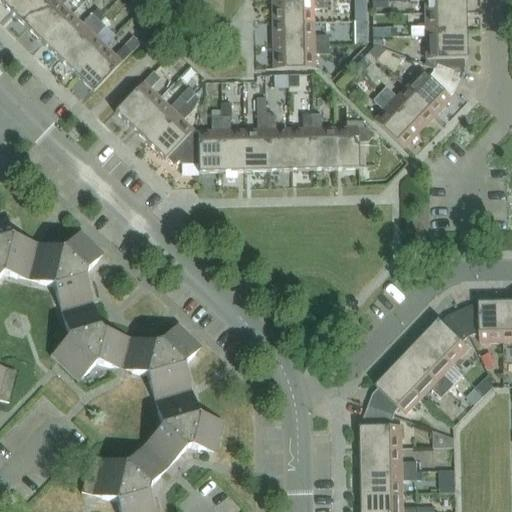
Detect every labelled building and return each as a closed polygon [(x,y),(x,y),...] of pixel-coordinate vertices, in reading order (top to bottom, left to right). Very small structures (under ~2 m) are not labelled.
[(0,0),(0,4),(10,14),(23,0),(0,0)] [(23,0),(10,14),(26,30),(55,0),(23,0)] [(55,0),(26,30),(43,46),(71,16),(62,7),(68,0),(55,0)] [(383,0),(371,0),(371,10),(384,10),(383,0)] [(424,2),(424,15),(465,14),(464,0),(409,0),(409,2),(424,2)] [(271,2),(271,25),(312,24),(312,11),(327,10),(326,1),(271,2)] [(365,1),(353,1),(353,13),(365,12),(365,1)] [(96,10),(91,15),(98,21),(103,16),(96,10)] [(410,29),(410,38),(425,38),(466,37),(465,14),(424,15),(424,28),(410,29)] [(71,16),(43,46),(59,62),(98,21),(91,15),(81,25),(71,16)] [(104,19),(100,24),(105,28),(109,24),(104,19)] [(98,21),(59,62),(76,77),(104,48),(95,38),(105,28),(100,24),(98,21)] [(271,25),(272,48),(327,47),(327,37),(313,38),(312,24),(271,25)] [(388,29),(372,30),(372,39),(382,39),(389,39),(388,29)] [(366,35),(354,35),(354,46),(366,46),(366,35)] [(433,71),(458,80),(463,68),(463,60),(466,60),(466,37),(425,38),(425,61),(434,61),(434,66),(433,71)] [(124,46),(131,53),(139,45),(132,38),(124,46)] [(104,48),(76,77),(93,94),(131,53),(124,47),(114,57),(104,48)] [(272,71),(314,70),(313,57),(328,56),(327,47),(272,48),(272,71)] [(372,49),(367,54),(368,54),(375,62),(386,51),(374,47),(372,49)] [(362,61),(352,70),(360,77),(369,68),(362,61)] [(448,98),(454,92),(458,80),(433,71),(431,75),(427,79),(421,72),(405,89),(434,117),(451,100),(448,98)] [(131,130),(159,100),(149,91),(159,80),(152,73),(114,114),(131,130)] [(287,78),(273,78),(273,91),(287,90),(287,78)] [(297,78),(288,78),(288,89),(297,89),(297,78)] [(385,89),(379,96),(419,134),(434,117),(405,89),(395,99),(385,89)] [(187,90),(179,99),(186,105),(194,96),(187,90)] [(194,96),(186,105),(192,112),(198,101),(194,96)] [(382,113),(373,122),(403,151),(419,134),(379,96),(372,102),(382,113)] [(159,100),(131,130),(147,145),(186,105),(179,99),(169,109),(159,100)] [(265,100),(255,101),(256,117),(265,117),(265,100)] [(186,105),(147,145),(164,161),(165,160),(173,167),(178,163),(181,166),(185,166),(197,166),(198,166),(197,133),(193,132),(183,122),(192,112),(186,105)] [(230,106),(220,106),(220,113),(220,118),(229,118),(230,118),(230,106)] [(312,172),(311,116),(301,116),(302,131),(288,131),(289,172),(312,172)] [(335,171),(334,130),(321,131),(320,116),(311,116),(312,172),(335,171)] [(266,173),(265,117),(256,117),(256,132),(243,132),(243,174),(266,173)] [(289,172),(288,131),(275,132),(275,117),(265,117),(266,173),(289,172)] [(221,174),(220,118),(210,119),(211,133),(197,133),(198,166),(197,166),(197,175),(221,174)] [(243,174),(243,132),(230,133),(229,118),(220,118),(221,174),(243,174)] [(366,129),(334,130),(335,171),(358,171),(357,144),(367,144),(374,136),(366,129)] [(0,278),(2,276),(27,282),(37,245),(33,244),(11,238),(6,222),(4,213),(0,214),(0,278)] [(37,245),(27,282),(53,289),(60,314),(92,304),(85,279),(86,274),(98,261),(99,260),(102,257),(104,255),(80,232),(74,238),(62,251),(41,246),(37,245)] [(471,308),(469,308),(459,313),(470,338),(474,336),(479,336),(480,345),(503,345),(502,303),(479,304),(479,307),(471,308)] [(511,303),(502,303),(503,345),(511,344),(511,303)] [(56,351),(49,358),(50,358),(77,384),(83,378),(95,366),(112,370),(117,371),(121,372),(129,339),(125,338),(120,337),(103,333),(100,330),(92,304),(60,314),(67,338),(56,351)] [(459,313),(449,317),(448,318),(442,324),(439,321),(423,338),(453,367),(469,350),(462,343),(466,339),(470,338),(459,313)] [(129,339),(121,372),(125,373),(129,374),(146,378),(154,403),(191,392),(183,367),(195,354),(201,348),(177,325),(175,328),(172,330),(171,331),(159,344),(154,345),(137,341),(133,340),(129,339)] [(407,355),(456,401),(457,402),(466,392),(457,383),(454,386),(444,376),(453,367),(423,338),(407,355)] [(407,355),(391,371),(421,400),(431,390),(449,408),(456,401),(407,355)] [(0,403),(2,404),(8,405),(16,373),(0,368),(0,403)] [(372,396),(371,398),(368,407),(394,418),(395,414),(399,410),(405,416),(421,400),(391,371),(375,388),(378,390),(372,396)] [(161,428),(143,447),(167,470),(185,451),(190,449),(207,454),(210,454),(213,455),(216,456),(223,423),(215,421),(198,417),(191,392),(154,403),(161,428)] [(477,392),(469,400),(476,407),(483,399),(477,392)] [(368,407),(363,419),(363,420),(363,428),(360,428),(360,452),(401,451),(401,427),(392,428),(392,422),(394,418),(368,407)] [(90,457),(80,495),(86,496),(94,498),(116,503),(118,511),(152,511),(153,511),(148,494),(149,489),(167,470),(143,447),(140,450),(125,466),(90,457)] [(360,452),(361,474),(417,473),(416,464),(402,464),(401,451),(360,452)] [(361,474),(361,497),(403,496),(403,483),(417,483),(417,473),(361,474)] [(361,497),(361,511),(434,511),(434,510),(417,510),(417,509),(403,509),(403,496),(361,497)]
